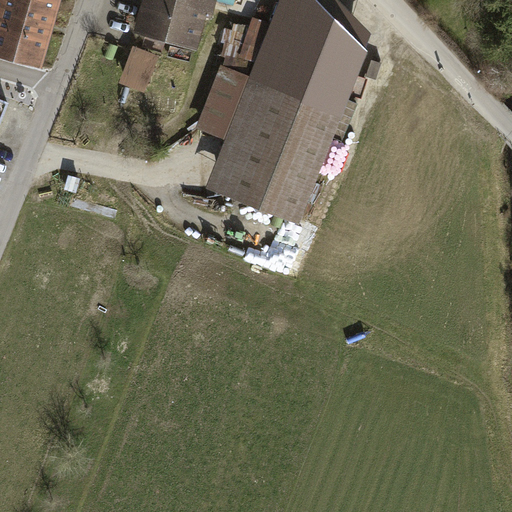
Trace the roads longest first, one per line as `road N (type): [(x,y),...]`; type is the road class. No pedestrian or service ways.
road 1 (residential): [(0,242),(91,0)]
road 2 (residential): [(384,0),(511,130)]
